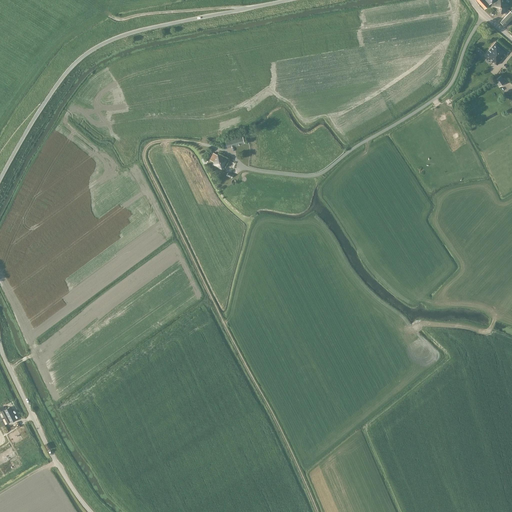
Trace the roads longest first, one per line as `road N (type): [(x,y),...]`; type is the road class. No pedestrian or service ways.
road 1 (track): [(316,511),(143,158),(158,141),(201,144)]
road 2 (unclassified): [(0,178),(54,88),(91,50),(136,31),(289,0)]
road 3 (unclassified): [(201,144),(253,170),(320,173),(441,93),(483,15)]
road 4 (unclassified): [(91,511),(0,346)]
road 5 (track): [(106,11),(122,20),(243,9)]
